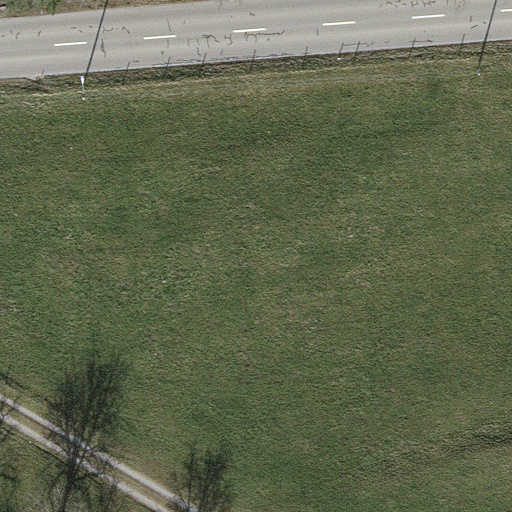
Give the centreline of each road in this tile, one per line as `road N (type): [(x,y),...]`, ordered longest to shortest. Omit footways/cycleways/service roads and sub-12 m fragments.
road 1 (tertiary): [(511,16),(0,54)]
road 2 (track): [(0,420),(156,511)]
